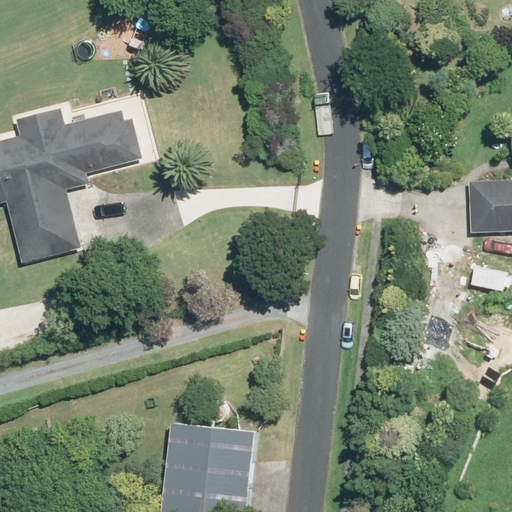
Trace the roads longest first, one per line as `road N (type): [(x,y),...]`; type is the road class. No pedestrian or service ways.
road 1 (residential): [(308,511),(344,117),(317,0)]
road 2 (unknown): [(328,288),(0,393)]
